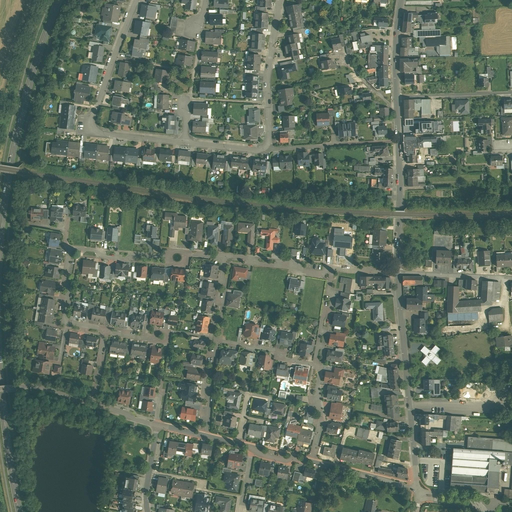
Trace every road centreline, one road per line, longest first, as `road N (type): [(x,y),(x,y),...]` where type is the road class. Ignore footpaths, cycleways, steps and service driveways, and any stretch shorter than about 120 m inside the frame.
road 1 (secondary): [(0,243),(20,113),(58,0)]
road 2 (residential): [(184,142),(93,127),(136,0)]
road 3 (unclassified): [(418,489),(396,272)]
road 4 (residential): [(280,0),(265,147)]
road 5 (secondary): [(19,511),(0,375)]
road 6 (residential): [(398,141),(265,147)]
road 7 (unclassified): [(396,272),(398,141)]
